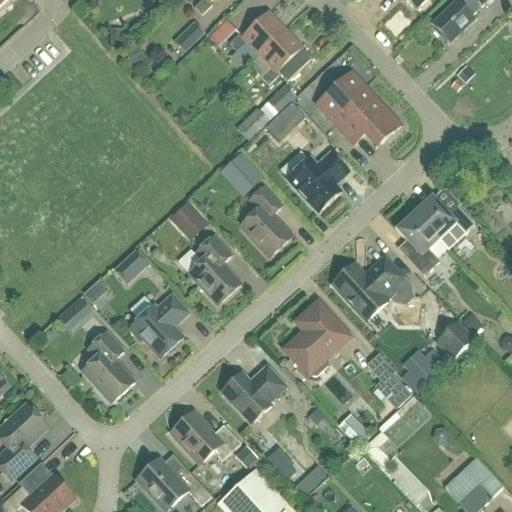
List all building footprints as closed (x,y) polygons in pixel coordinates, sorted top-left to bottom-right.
[(0,0),(0,11),(12,0),(0,0)] [(199,0),(204,4),(194,13),(201,21),(212,11),(209,8),(217,0),(199,0)] [(400,0),(416,15),(430,0),(400,0)] [(472,22),(487,7),(494,0),(466,0),(459,7),(458,6),(433,28),(436,31),(433,33),(440,40),(443,38),(450,47),(474,25),(472,22)] [(258,61),(285,35),(268,17),(242,42),(239,40),(229,49),(236,57),(246,48),(258,61)] [(219,51),(236,34),(228,25),(211,42),(219,51)] [(184,57),(204,37),(193,26),(173,46),(184,57)] [(258,61),(249,70),(261,83),(268,91),(279,81),(276,78),(277,77),(287,87),(310,65),(301,54),(302,53),(285,35),(258,61)] [(123,37),(111,37),(110,49),(123,50),(123,37)] [(129,69),(140,64),(135,51),(123,55),(129,69)] [(381,148),(401,130),(352,77),(317,110),(353,149),(368,135),(381,148)] [(277,118),(295,101),(285,90),(267,107),(277,118)] [(267,134),(278,146),(305,121),(293,109),(267,134)] [(248,145),(269,126),(256,113),(236,132),(248,145)] [(348,177),(331,158),(317,171),(313,167),(290,188),(318,218),(341,197),(334,190),(348,177)] [(226,172),(236,182),(231,187),(244,200),(262,184),(240,160),(226,172)] [(269,264),(293,241),(273,219),(282,211),(265,192),(250,206),(258,215),(240,232),(269,264)] [(449,221),(429,200),(412,216),(439,245),(456,229),(465,239),(475,230),(458,212),(449,221)] [(188,208),(170,224),(184,239),(202,223),(188,208)] [(429,254),(439,245),(412,216),(394,233),(414,254),(405,262),(424,282),(440,267),(429,254)] [(217,311),(241,289),(223,268),(232,260),(215,241),(196,259),(203,266),(189,279),(217,311)] [(127,290),(148,270),(134,255),(113,276),(127,290)] [(403,283),(385,263),(365,282),(354,270),(333,290),(367,326),(390,305),(393,308),(404,310),(413,302),(412,290),(404,281),(403,283)] [(189,318),(172,300),(157,313),(155,311),(129,334),(140,346),(142,345),(160,364),(184,342),(174,332),(189,318)] [(81,304),(59,324),(69,336),(92,316),(81,304)] [(325,364),(349,343),(318,309),(296,328),(308,341),(303,346),(299,342),(285,356),(308,381),(310,379),(312,382),(317,382),(328,372),(328,367),(325,364)] [(464,328),(473,338),(481,330),(471,320),(464,328)] [(453,366),(474,347),(458,329),(437,348),(453,366)] [(111,409),(135,387),(115,365),(124,356),(107,338),(88,355),(97,364),(82,378),(111,409)] [(416,399),(447,371),(436,359),(405,387),(416,399)] [(287,393),(267,372),(256,382),(258,384),(251,390),(242,379),(221,399),(251,431),(272,411),(270,409),(287,393)] [(411,400),(392,379),(382,389),(392,400),(386,405),(394,415),(411,400)] [(0,400),(10,392),(0,381),(0,400)] [(0,474),(11,487),(36,464),(26,453),(48,433),(26,409),(0,433),(0,444),(8,453),(0,460),(0,474)] [(215,439),(194,417),(170,439),(199,470),(214,457),(222,466),(241,449),(224,431),(215,439)] [(356,450),(368,438),(350,419),(337,431),(356,450)] [(246,452),(237,460),(248,471),(256,464),(246,452)] [(278,452),(264,465),(284,487),(295,476),(290,471),(293,469),(278,452)] [(390,463),(379,473),(409,503),(419,493),(390,463)] [(462,511),(482,511),(492,503),(491,502),(503,491),(476,463),(444,492),(462,511)] [(180,486),(160,464),(154,470),(148,469),(148,475),(136,486),(160,511),(170,511),(188,496),(201,511),(212,502),(189,478),(180,486)] [(318,471),(296,491),(305,500),(326,480),(318,471)] [(220,511),(288,511),(256,476),(219,510),(220,511)] [(66,511),(74,505),(52,481),(30,501),(22,492),(3,509),(6,511),(20,511),(22,510),(23,511),(66,511)]
